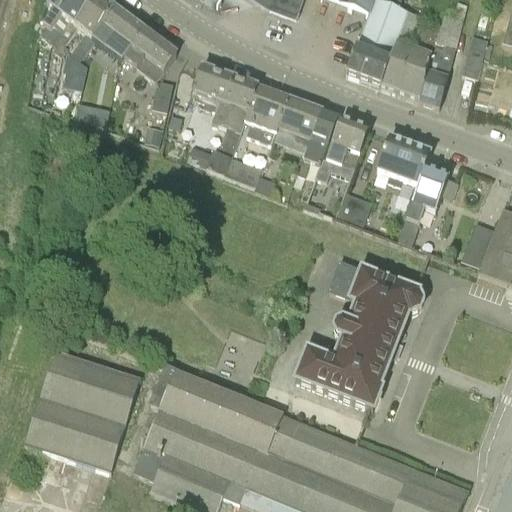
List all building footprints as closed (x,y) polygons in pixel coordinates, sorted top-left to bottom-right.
[(55,18),(68,0),(47,0),(44,10),(51,15),(42,29),(44,31),(41,35),(41,41),(50,48),(59,35),(51,29),(59,20),(55,18)] [(64,51),(76,33),(72,30),(98,0),(97,0),(68,0),(55,18),(59,20),(51,29),(59,35),(50,48),(54,51),(53,57),(60,62),(67,53),(64,51)] [(115,13),(98,0),(72,30),(76,33),(84,39),(69,60),(66,59),(62,77),(84,82),(86,72),(78,66),(93,46),(91,44),(115,13)] [(307,1),(366,23),(374,0),(252,0),(270,11),(296,24),(307,1)] [(374,0),(366,23),(345,81),(396,99),(412,54),(422,23),(408,18),(407,18),(397,14),(402,0),(374,0)] [(441,29),(439,28),(418,107),(439,114),(446,85),(448,85),(453,67),(451,66),(466,9),(457,7),(452,23),(443,21),(441,29)] [(145,36),(115,13),(91,44),(93,46),(121,67),(124,63),(145,36)] [(511,52),(511,18),(503,50),(511,52)] [(396,99),(418,107),(439,28),(436,28),(435,32),(422,27),(424,23),(422,23),(412,54),(396,99)] [(145,36),(124,63),(155,87),(176,59),(145,36)] [(461,80),(476,84),(487,45),(471,41),(461,80)] [(223,183),(231,163),(241,138),(244,129),(257,93),(201,72),(191,99),(196,101),(195,105),(204,108),(202,114),(214,118),(210,128),(226,133),(217,159),(211,157),(203,175),(223,183)] [(166,117),(172,90),(160,87),(159,92),(155,92),(151,114),(166,117)] [(289,104),(257,93),(244,129),(250,131),(245,141),(271,150),(277,136),(289,104)] [(277,136),(309,147),(321,117),(322,116),(289,104),(277,136)] [(49,111),(46,116),(58,121),(60,117),(49,111)] [(310,168),(320,172),(323,164),(338,123),(321,117),(309,147),(302,165),(297,180),(304,182),(310,168)] [(315,183),(327,188),(331,177),(350,184),(368,137),(339,126),(325,164),(323,164),(320,172),(315,183)] [(158,152),(161,141),(149,139),(147,149),(158,152)] [(388,144),(376,177),(388,182),(387,187),(400,192),(402,187),(417,192),(423,174),(429,160),(388,144)] [(209,159),(191,152),(185,167),(204,174),(209,159)] [(231,163),(223,183),(254,194),(258,182),(261,175),(231,163)] [(422,213),(434,218),(447,183),(423,174),(417,192),(396,247),(410,253),(416,235),(417,232),(418,228),(417,228),(422,213)] [(258,182),(254,194),(269,200),(275,187),(258,182)] [(371,208),(345,198),(335,224),(361,234),(371,208)] [(318,218),(320,214),(307,209),(306,213),(318,218)] [(479,275),(478,278),(511,290),(511,218),(502,214),(492,240),(479,235),(465,269),(479,275)] [(327,298),(346,305),(345,307),(351,310),(345,326),(341,325),(334,329),(330,336),(334,344),(338,345),(331,362),(304,352),(291,387),(373,419),(410,321),(415,320),(419,318),(421,315),(423,311),(424,307),(423,303),(420,298),(421,296),(359,272),(358,275),(338,267),(327,298)] [(215,379),(249,392),(267,345),(232,332),(215,379)] [(139,385),(54,357),(24,451),(41,456),(110,478),(139,385)] [(148,411),(158,415),(132,478),(154,487),(149,499),(179,511),(218,511),(222,503),(239,510),(240,508),(249,511),(461,511),(468,496),(165,371),(148,411)]
